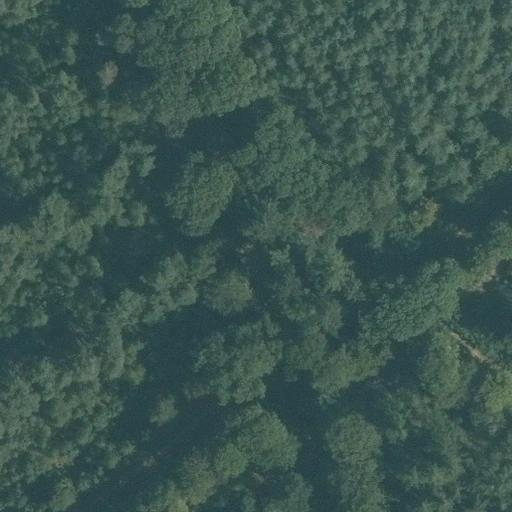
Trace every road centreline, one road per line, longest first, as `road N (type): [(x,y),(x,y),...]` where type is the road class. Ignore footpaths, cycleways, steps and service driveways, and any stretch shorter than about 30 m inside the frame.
road 1 (track): [(54,511),(212,385),(511,168)]
road 2 (track): [(323,511),(166,0)]
road 3 (track): [(206,128),(511,363)]
